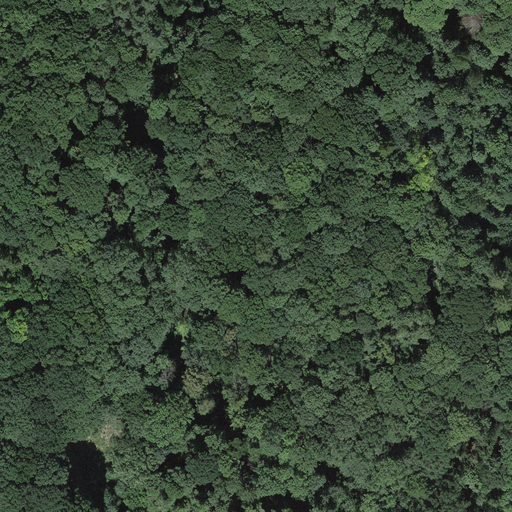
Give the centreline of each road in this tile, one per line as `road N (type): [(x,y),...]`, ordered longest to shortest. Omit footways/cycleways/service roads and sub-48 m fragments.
road 1 (track): [(132,511),(158,406),(204,298),(275,297),(318,274),(360,228),(390,171),(511,265)]
road 2 (track): [(220,0),(189,61),(177,110),(204,298)]
road 3 (track): [(390,171),(263,0)]
